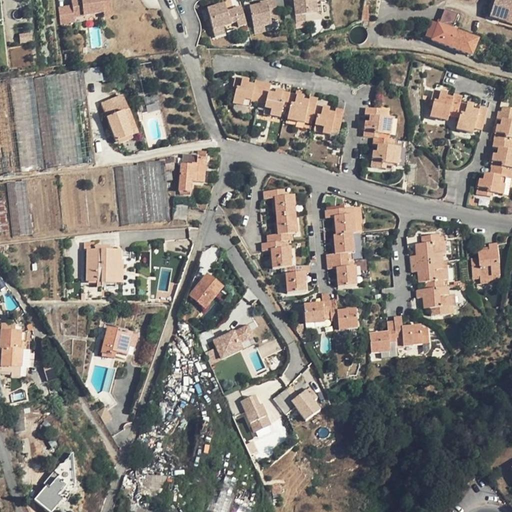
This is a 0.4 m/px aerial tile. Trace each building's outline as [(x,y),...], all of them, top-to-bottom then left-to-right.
[(113,15),(111,0),(72,0),(72,4),(59,5),(60,19),(113,15)] [(317,8),(315,0),(294,0),(298,22),(306,21),(318,19),(317,8)] [(511,0),(494,0),(491,20),(511,24),(511,0)] [(275,1),(268,2),(268,7),(266,8),(260,9),(251,11),(255,32),(257,32),(265,31),(266,30),(273,29),(271,20),(279,18),(275,1)] [(226,6),(207,11),(209,20),(213,32),(223,30),(230,28),(230,26),(232,25),(238,24),(239,29),(246,27),(243,13),(242,10),(228,14),(227,11),(226,6)] [(446,12),(440,27),(455,33),(456,32),(461,18),(446,12)] [(455,33),(440,27),(435,39),(451,46),(450,47),(472,55),(478,40),(456,32),(455,33)] [(92,67),(93,80),(103,79),(102,66),(92,67)] [(42,170),(43,168),(31,79),(30,78),(27,78),(0,81),(0,174),(0,176),(42,170)] [(249,81),(236,78),(233,92),(236,93),(235,99),(244,101),(242,105),(251,107),(252,101),(259,103),(264,83),(256,82),(255,86),(248,85),(249,81)] [(271,85),(264,83),(259,103),(266,105),(264,114),(272,116),(273,111),(282,113),(284,107),(287,107),(290,94),(277,91),(276,95),(269,93),(271,85)] [(447,94),(434,91),(431,104),(434,105),(432,111),(441,114),(440,118),(448,120),(449,115),(457,117),(460,103),(461,97),(455,95),(454,100),(446,98),(447,94)] [(302,97),(290,94),(287,107),(290,108),(288,115),(296,117),(295,122),(302,124),(304,117),(312,119),(314,106),(316,99),(309,97),(308,103),(301,101),(302,97)] [(123,110),(126,109),(121,98),(103,105),(108,117),(113,115),(123,110)] [(474,106),(460,103),(457,117),(457,118),(460,119),(458,126),(467,128),(466,132),(474,134),(475,129),(482,131),(488,109),(481,107),(480,112),(473,110),(474,106)] [(328,110),(314,106),(312,119),(316,120),(314,127),(323,129),(322,134),(329,136),(331,130),(339,132),(343,112),(335,110),(334,114),(327,113),(328,110)] [(126,109),(123,110),(129,128),(134,137),(138,135),(126,109)] [(387,112),(366,109),(366,116),(371,117),(370,124),(366,123),(365,137),(375,138),(379,139),(379,135),(385,136),(386,126),(391,127),(391,119),(386,119),(387,112)] [(118,143),(120,143),(131,138),(134,137),(129,128),(123,110),(113,115),(108,117),(118,143)] [(497,126),(495,141),(509,143),(510,139),(511,139),(511,114),(499,112),(498,120),(502,120),(501,127),(497,126)] [(132,141),(131,138),(120,143),(121,146),(132,141)] [(379,139),(375,138),(374,146),(379,146),(378,153),(374,153),(373,166),(386,168),(387,164),(394,165),(395,156),(400,157),(401,149),(394,148),(395,141),(379,139)] [(511,144),(509,143),(495,141),(494,148),(499,149),(497,156),(495,155),(492,168),(506,171),(506,168),(511,168),(511,144)] [(191,192),(192,181),(204,182),(206,153),(198,152),(198,156),(183,155),(183,165),(182,165),(179,191),(191,192)] [(174,159),(164,161),(165,170),(170,169),(175,168),(174,159)] [(425,184),(432,191),(433,193),(441,187),(417,160),(408,167),(424,185),(425,184)] [(169,204),(165,170),(164,161),(140,163),(138,163),(137,165),(116,167),(122,224),(122,226),(170,221),(169,204)] [(511,172),(506,171),(492,168),(490,176),(485,175),(484,182),(480,181),(477,195),(491,197),(492,193),(498,195),(500,185),(505,186),(506,179),(511,180),(511,174),(511,172)] [(34,234),(27,179),(5,182),(11,236),(34,234)] [(285,190),(264,192),(264,200),(275,199),(276,217),(297,216),(296,207),(297,206),(296,196),(286,197),(285,190)] [(188,205),(175,204),(173,219),(187,219),(188,205)] [(347,209),(325,211),(326,219),(334,218),(336,236),(354,234),(356,234),(355,215),(347,216),(347,209)] [(297,216),(276,217),(278,235),(267,236),(268,244),(283,242),(290,242),(289,234),(298,234),(297,216)] [(326,256),(327,263),(349,261),(348,254),(355,254),(354,234),(336,236),(334,236),(336,255),(326,256)] [(440,235),(422,237),(422,244),(416,245),(417,256),(411,257),(412,265),(443,263),(442,254),(447,253),(446,242),(441,242),(440,235)] [(288,274),(307,272),(310,272),(309,266),(293,267),(291,248),(283,248),(283,242),(268,244),(261,244),(262,251),(271,250),(272,268),(288,267),(288,274)] [(500,273),(497,243),(490,244),(490,249),(479,250),(480,257),(472,258),(474,276),(481,275),(481,280),(494,279),(494,274),(500,273)] [(102,284),(117,284),(117,280),(117,266),(117,262),(120,262),(121,251),(110,251),(110,247),(95,247),(95,251),(88,250),(87,281),(97,282),(102,282),(102,284)] [(349,261),(327,263),(328,270),(336,269),(338,287),(358,286),(356,267),(349,268),(349,261)] [(443,263),(412,265),(413,272),(419,272),(420,283),(426,282),(427,290),(445,288),(444,281),(450,281),(449,269),(443,270),(443,263)] [(288,274),(286,274),(287,293),(308,291),(307,272),(288,274)] [(197,301),(205,307),(206,308),(222,288),(207,275),(191,295),(197,301)] [(445,288),(427,290),(417,291),(418,298),(424,298),(425,309),(431,309),(432,316),(451,314),(450,307),(456,307),(455,295),(450,296),(450,288),(445,288)] [(330,293),(323,294),(323,303),(305,304),(306,324),(325,323),(325,317),(332,316),(330,300),(330,293)] [(350,330),(358,329),(357,309),(338,311),(337,300),(330,300),(332,316),(332,323),(339,322),(340,332),(350,331),(350,330)] [(142,319),(153,322),(155,315),(144,312),(142,319)] [(402,316),(395,317),(395,321),(396,338),(403,338),(404,347),(423,346),(422,326),(403,327),(402,316)] [(396,338),(395,321),(388,321),(388,332),(370,334),(372,354),(390,352),(389,343),(397,343),(396,338)] [(126,356),(129,348),(132,335),(132,334),(108,328),(101,353),(103,353),(111,356),(112,352),(116,353),(126,356)] [(18,348),(20,332),(1,330),(0,337),(0,348),(2,349),(18,350),(18,348)] [(28,333),(20,332),(18,348),(18,350),(22,351),(28,351),(29,342),(27,341),(28,333)] [(139,337),(132,335),(129,348),(135,350),(135,348),(139,337)] [(0,362),(0,366),(19,369),(22,351),(18,350),(2,349),(0,362)] [(27,370),(29,351),(28,351),(22,351),(19,369),(27,370)] [(279,394),(290,411),(296,406),(306,422),(324,410),(310,388),(299,395),(292,385),(279,394)] [(258,394),(240,402),(253,432),(271,425),(258,394)] [(98,412),(105,422),(111,418),(105,407),(98,412)] [(53,502),(58,497),(67,488),(67,489),(72,484),(75,487),(72,456),(63,465),(61,465),(45,484),(47,486),(35,500),(48,511),(52,511),(57,506),(53,502)] [(143,473),(142,490),(166,491),(167,474),(143,473)] [(130,511),(133,501),(132,500),(132,488),(126,486),(123,496),(125,497),(121,511),(122,511),(130,511)] [(62,501),(58,497),(53,502),(57,506),(62,501)]
